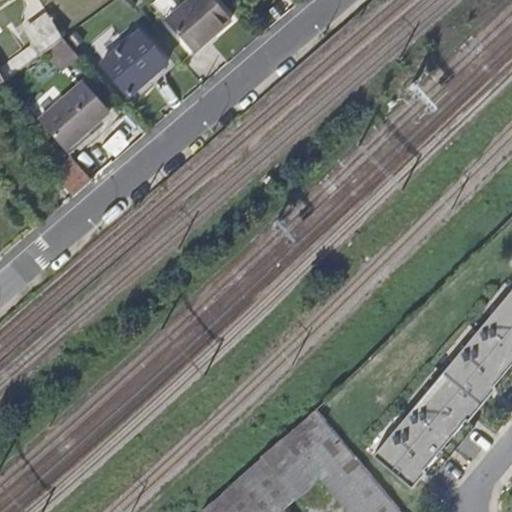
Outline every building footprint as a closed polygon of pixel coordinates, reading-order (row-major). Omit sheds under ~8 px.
[(215,0),(191,0),(168,20),(196,52),(234,20),(215,0)] [(25,30),(41,54),(65,37),(51,14),(25,30)] [(140,32),(104,62),(131,95),(168,65),(140,32)] [(85,81),(41,120),(68,151),(112,112),(85,81)] [(54,173),(75,196),(93,180),(73,157),(54,173)] [(511,292),(376,454),(415,486),(418,484),(428,471),(434,476),(450,458),(452,455),(446,450),(454,440),(460,445),(463,442),(478,424),(472,419),(477,413),(495,391),(498,388),(505,393),(511,384),(511,292)] [(311,456),(341,431),(322,408),(292,434),(311,456)] [(311,456),(329,478),(353,508),(383,483),(341,431),(311,456)] [(291,510),(329,478),(311,456),(292,434),(255,467),(291,510)] [(452,455),(460,445),(454,440),(446,450),(452,455)] [(291,511),(291,510),(255,467),(207,509),(209,511),(291,511)]
